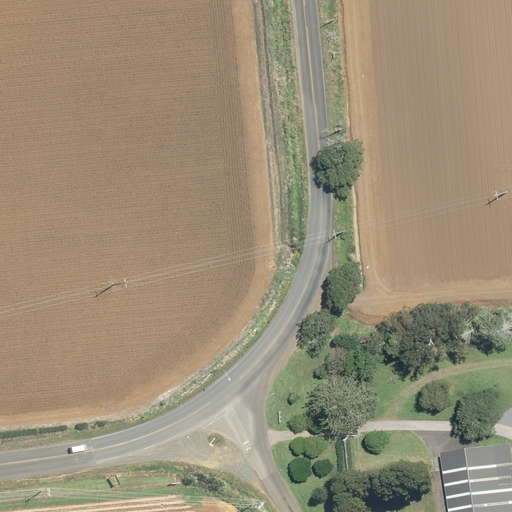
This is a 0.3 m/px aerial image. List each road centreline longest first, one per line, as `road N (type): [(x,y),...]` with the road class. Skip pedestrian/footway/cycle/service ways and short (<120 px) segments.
road 1 (tertiary): [(304,0),(319,245),(281,332),(222,393)]
road 2 (tertiary): [(222,393),(124,443),(0,465)]
road 3 (unclassified): [(222,393),(288,511)]
